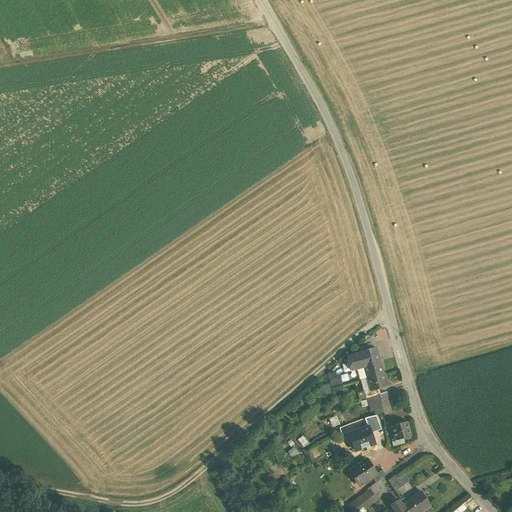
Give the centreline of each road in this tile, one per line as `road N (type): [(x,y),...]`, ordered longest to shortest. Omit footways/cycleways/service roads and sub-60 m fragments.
road 1 (tertiary): [(493,511),(419,424),(334,131),(258,0)]
road 2 (track): [(0,479),(123,502),(158,498),(387,312)]
road 3 (track): [(273,24),(0,69)]
